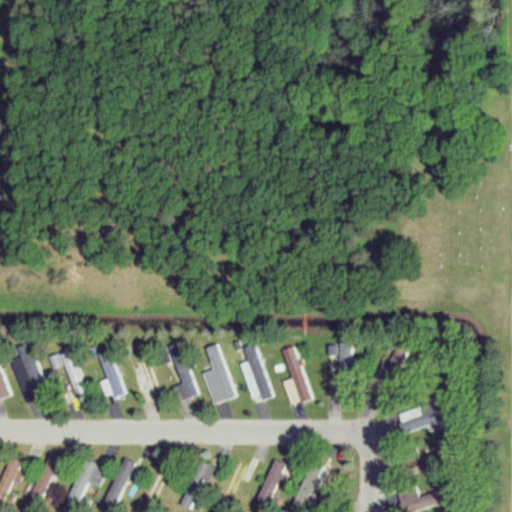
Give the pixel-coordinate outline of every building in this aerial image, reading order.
[(7,352),(26,402),(49,393),(30,343),(7,352)] [(135,374),(144,402),(163,396),(148,347),(137,350),(143,372),(135,374)] [(72,348),(46,357),(51,370),(65,365),(76,395),(87,391),(72,348)] [(189,352),(174,356),(182,383),(177,384),(182,401),(202,395),(189,352)] [(216,403),(240,396),(227,352),(214,356),(217,369),(207,371),(216,403)] [(0,358),(0,399),(11,396),(0,358)] [(265,397),(258,364),(247,366),(254,400),(265,397)] [(99,381),(104,397),(115,393),(109,377),(99,381)] [(408,422),(415,434),(435,422),(428,410),(408,422)] [(457,457),(452,445),(404,466),(409,478),(457,457)] [(0,511),(2,511),(8,511),(26,460),(10,454),(0,483),(0,511)] [(148,497),(161,501),(174,458),(162,454),(148,497)] [(49,503),(60,459),(46,455),(34,499),(49,503)] [(109,498),(121,503),(139,461),(126,456),(109,498)] [(258,506),(275,511),(276,511),(295,463),(277,456),(258,506)] [(235,502),(253,463),(240,457),(222,496),(235,502)] [(82,502),(92,482),(103,487),(112,468),(88,458),(70,497),(82,502)] [(219,466),(204,459),(180,503),(194,511),(219,466)] [(402,510),(445,508),(444,485),(401,487),(402,510)]
